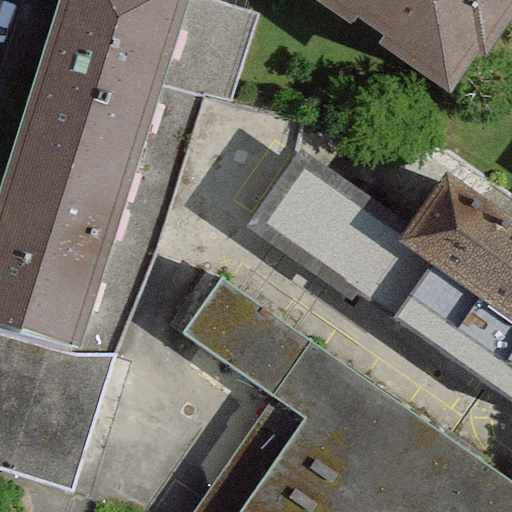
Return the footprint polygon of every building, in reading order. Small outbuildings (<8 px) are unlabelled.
[(171,0),(67,0),(31,119),(126,148),(148,77),(171,0)] [(171,0),(148,77),(194,91),(227,101),(254,12),(215,0),(171,0)] [(499,0),(351,0),(350,3),(453,70),(499,0)] [(126,148),(65,346),(115,346),(194,91),(148,77),(126,148)] [(0,326),(65,346),(126,148),(31,119),(0,219),(0,326)] [(300,158),(259,219),(511,386),(511,217),(438,168),(401,224),(300,158)] [(511,511),(511,475),(215,272),(170,338),(264,402),(200,496),(222,511),(511,511)] [(65,346),(0,326),(0,464),(69,487),(115,346),(65,346)]
